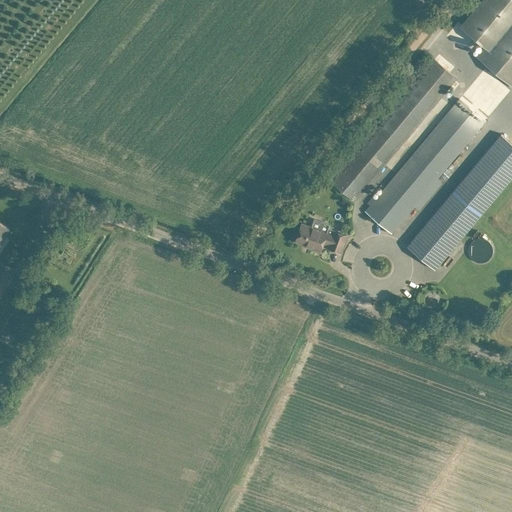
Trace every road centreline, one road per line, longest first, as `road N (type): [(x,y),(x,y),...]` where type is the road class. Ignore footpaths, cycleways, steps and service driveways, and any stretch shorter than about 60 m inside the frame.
road 1 (unclassified): [(511,356),(0,168)]
road 2 (track): [(226,249),(442,0)]
